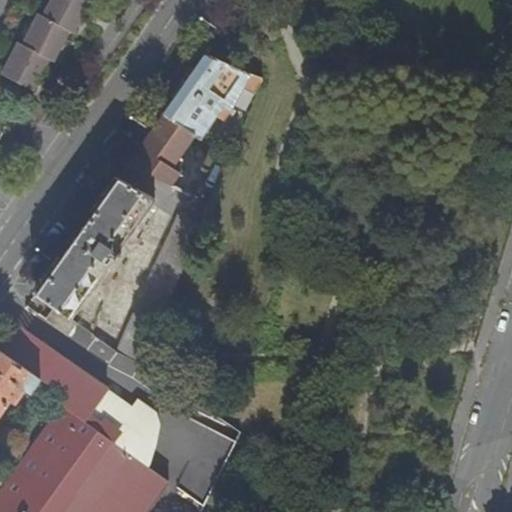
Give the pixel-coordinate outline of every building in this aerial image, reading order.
[(90,1),(87,0),(49,0),(42,15),(70,30),(73,33),(81,17),(90,1)] [(49,59),(53,61),(60,48),(70,30),(42,15),(37,13),(21,44),(49,59)] [(0,73),(32,90),(42,71),(49,59),(21,44),(17,41),(0,73)] [(207,54),(164,113),(195,134),(201,138),(202,136),(222,105),(230,109),(243,87),(255,93),(261,79),(207,54)] [(164,113),(128,163),(170,185),(181,171),(172,165),(195,134),(164,113)] [(74,239),(35,294),(55,307),(70,318),(113,258),(116,260),(120,255),(117,252),(156,199),(118,178),(74,239)] [(127,330),(118,352),(142,362),(200,224),(176,214),(127,330)] [(70,318),(55,307),(46,320),(68,335),(77,323),(70,318)] [(14,324),(0,344),(0,350),(40,379),(67,397),(48,423),(0,492),(0,491),(0,509),(5,511),(146,511),(169,480),(149,466),(130,452),(129,452),(119,445),(130,428),(114,416),(110,421),(93,409),(107,389),(98,384),(14,324)] [(0,414),(10,401),(14,404),(25,389),(30,392),(40,379),(0,350),(0,414)] [(133,407),(107,389),(93,409),(110,421),(114,416),(130,428),(119,445),(129,452),(130,452),(149,466),(160,423),(158,411),(139,398),(133,407)] [(170,511),(199,511),(203,505),(184,492),(170,511)]
